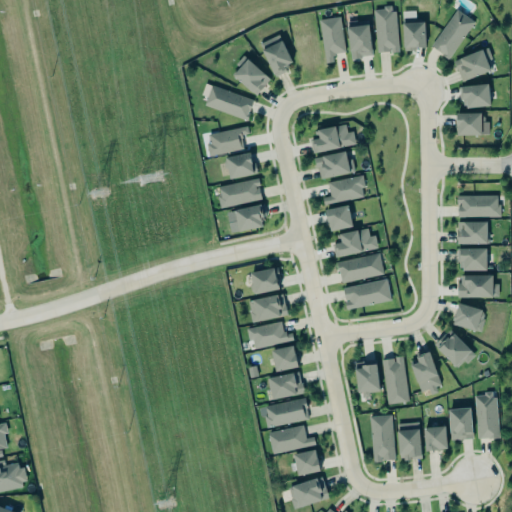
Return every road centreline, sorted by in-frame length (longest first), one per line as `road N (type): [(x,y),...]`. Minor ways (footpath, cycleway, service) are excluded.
road 1 (residential): [(283,101),(281,145),(347,489)]
road 2 (residential): [(0,315),(297,237)]
road 3 (residential): [(435,319),(421,90)]
road 4 (residential): [(421,90),(283,101)]
